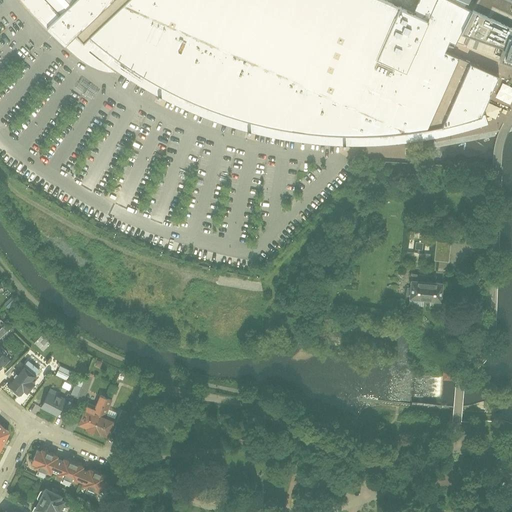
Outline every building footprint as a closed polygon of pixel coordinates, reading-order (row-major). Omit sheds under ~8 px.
[(32,0),(35,4),(47,20),(66,41),(75,33),(82,27),(89,35),(97,42),(124,63),(143,76),(158,85),(177,95),(201,105),(218,112),(234,117),(244,120),(258,123),(277,127),(293,130),(311,132),(326,133),(338,134),(349,134),(361,134),(376,134),(387,133),(398,133),(409,131),(423,129),(440,127),(459,122),(483,115),(494,91),(501,75),(495,72),(445,50),(449,42),(454,44),(460,32),(471,9),(451,0),(416,0),(412,12),(384,0),(32,0)] [(511,64),(511,1),(508,0),(476,0),(471,9),(460,32),(503,50),(500,60),(511,64)] [(448,261),(450,241),(435,240),(433,259),(448,261)] [(406,275),(403,298),(435,302),(438,279),(406,275)] [(11,365),(5,374),(11,379),(8,383),(21,393),(24,389),(26,391),(35,379),(33,378),(38,372),(24,362),(18,370),(11,365)] [(55,376),(67,379),(70,370),(58,366),(55,376)] [(442,369),(441,376),(452,378),(453,371),(442,369)] [(84,400),(92,377),(86,375),(84,379),(77,377),(70,395),(84,400)] [(49,388),(41,406),(58,414),(67,396),(49,388)] [(87,402),(78,425),(108,437),(118,413),(109,409),(113,399),(102,394),(97,406),(87,402)] [(105,475),(35,446),(26,467),(47,476),(48,473),(69,482),(66,488),(89,497),(91,491),(97,494),(105,475)] [(60,492),(42,484),(32,506),(44,511),(51,511),(54,506),(58,507),(63,497),(59,495),(60,492)]
